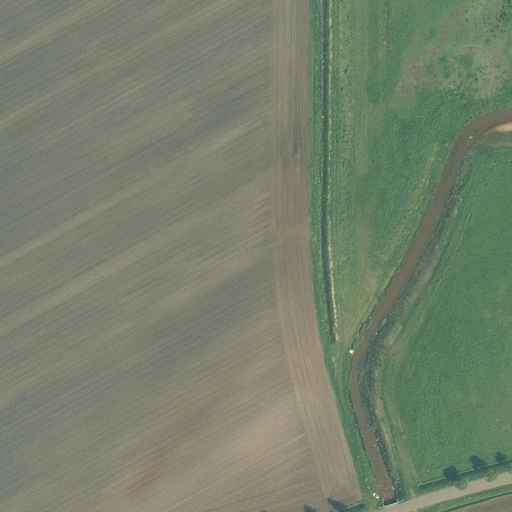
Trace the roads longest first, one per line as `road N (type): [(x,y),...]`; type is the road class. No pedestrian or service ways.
road 1 (track): [(409,482),(388,396),(394,365),(482,179),(490,166),(511,159)]
road 2 (tertiary): [(387,511),(511,477)]
